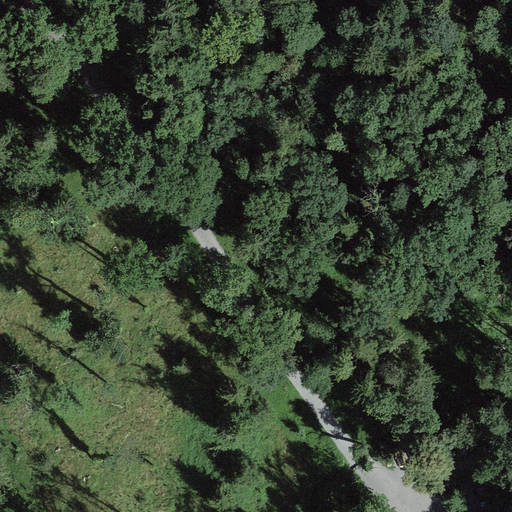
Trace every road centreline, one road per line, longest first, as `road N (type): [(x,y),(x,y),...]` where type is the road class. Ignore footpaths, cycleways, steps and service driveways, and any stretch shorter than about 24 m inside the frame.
road 1 (track): [(340,427),(24,0)]
road 2 (track): [(511,407),(410,507)]
